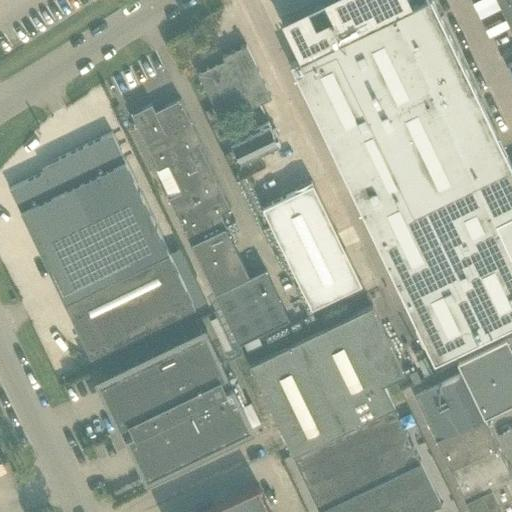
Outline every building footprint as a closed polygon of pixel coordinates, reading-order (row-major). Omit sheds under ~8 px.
[(319,0),(281,19),(300,58),(290,63),(434,361),(511,323),(511,166),(432,0),(411,0),(410,0),(319,0)] [(511,0),(497,0),(501,8),(507,19),(510,26),(511,29),(511,0)] [(248,108),(272,97),(246,45),(222,56),(224,60),(198,73),(216,111),(243,97),(248,108)] [(151,103),(131,113),(135,121),(133,122),(135,126),(137,125),(159,169),(168,164),(181,191),(168,197),(238,343),(289,319),(265,268),(249,276),(226,226),(223,227),(217,215),(231,209),(199,143),(201,142),(180,98),(155,111),(151,103)] [(241,164),(279,146),(268,121),(230,140),(241,164)] [(9,188),(49,269),(57,287),(66,283),(73,298),(64,302),(90,356),(194,307),(111,132),(53,160),(55,166),(9,188)] [(311,308),(361,283),(313,183),(262,207),(311,308)] [(404,374),(372,305),(249,364),(287,443),(388,396),(383,384),(404,374)] [(107,375),(97,379),(119,425),(129,420),(130,420),(131,423),(135,431),(126,435),(128,438),(146,477),(260,422),(250,402),(242,406),(232,384),(205,328),(107,375)] [(456,362),(462,373),(415,396),(470,511),(511,511),(511,475),(484,418),(511,404),(511,349),(507,338),(456,362)] [(421,511),(440,503),(388,396),(287,443),(320,511),(421,511)] [(270,511),(258,485),(214,506),(216,511),(270,511)]
